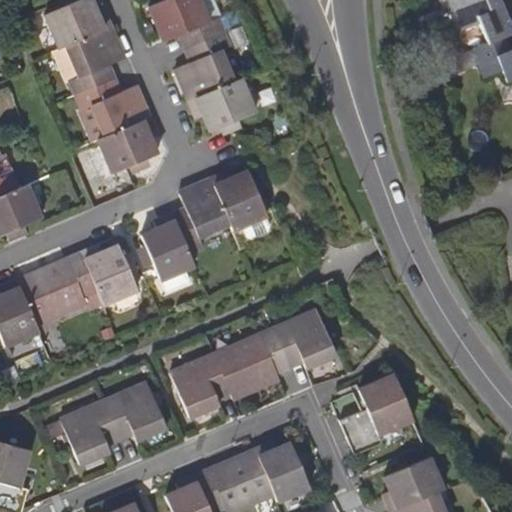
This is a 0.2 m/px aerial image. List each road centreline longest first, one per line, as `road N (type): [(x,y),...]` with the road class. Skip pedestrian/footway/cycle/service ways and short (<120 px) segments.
road 1 (residential): [(353,511),(313,420),(281,415),(52,511)]
road 2 (tertiary): [(511,413),(447,327),(404,251),(357,98)]
road 3 (residential): [(0,262),(169,190),(172,173)]
road 4 (residential): [(172,173),(177,141),(117,0)]
